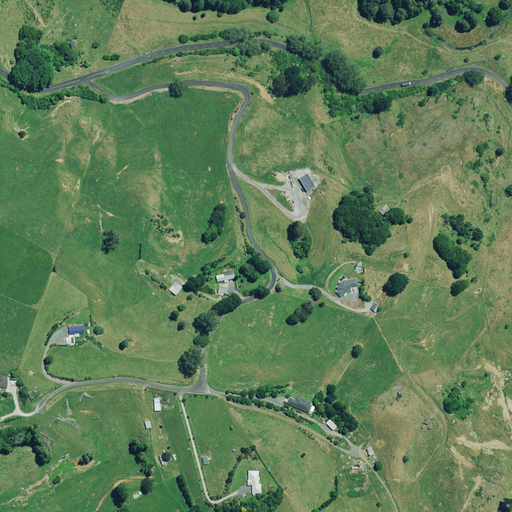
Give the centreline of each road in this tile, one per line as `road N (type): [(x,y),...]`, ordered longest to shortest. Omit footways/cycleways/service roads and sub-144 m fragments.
road 1 (unclassified): [(83,86),(115,99),(176,82),(240,90),(226,130),(225,167),(266,282),(214,315),(199,344),(194,387),(71,384),(38,404)]
road 2 (unclassified): [(83,86),(184,55),(268,50),(328,71),(371,100),(479,76),(511,92)]
